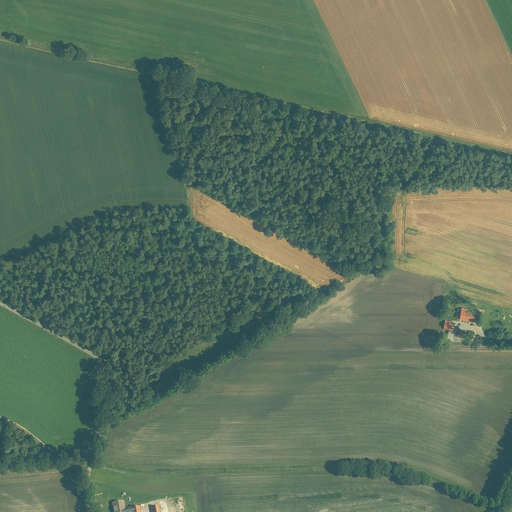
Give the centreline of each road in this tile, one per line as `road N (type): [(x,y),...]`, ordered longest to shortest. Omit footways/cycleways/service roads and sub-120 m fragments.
road 1 (track): [(511,156),(0,32)]
road 2 (track): [(94,438),(118,396),(166,364),(390,259),(402,244),(395,213),(433,136)]
road 3 (unclassified): [(0,303),(104,369),(85,491),(89,511)]
